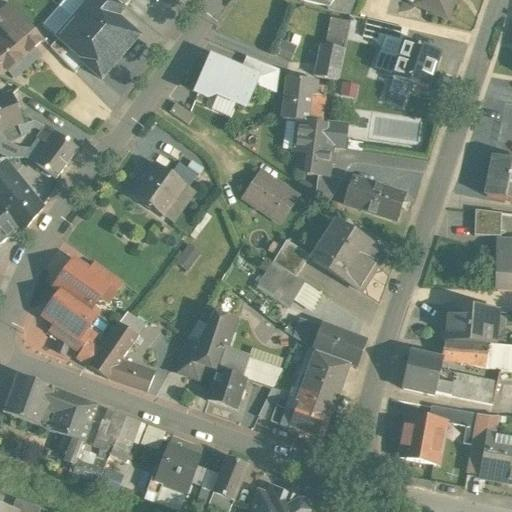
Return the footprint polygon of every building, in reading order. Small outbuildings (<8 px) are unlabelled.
[(2,0),(0,0),(0,17),(10,8),(2,0)] [(90,1),(73,21),(118,60),(137,38),(115,19),(115,20),(91,0),(91,1),(91,0),(90,1)] [(124,9),(112,0),(88,0),(90,1),(91,0),(91,1),(91,0),(115,20),(115,19),(124,9)] [(112,0),(124,9),(130,0),(112,0)] [(416,0),(414,7),(446,20),(454,0),(416,0)] [(42,41),(10,8),(0,17),(0,27),(5,32),(0,37),(5,41),(0,44),(0,74),(5,71),(14,81),(36,59),(29,52),(42,41)] [(326,44),(343,48),(349,22),(332,19),(326,44)] [(118,60),(73,21),(57,39),(83,62),(81,64),(83,65),(100,81),(118,60)] [(407,31),(382,25),(379,38),(403,44),(403,43),(404,43),(407,31)] [(83,62),(57,39),(49,49),(74,74),(83,65),(81,64),(83,62)] [(404,43),(403,43),(403,44),(392,76),(409,82),(407,86),(426,92),(433,70),(432,70),(437,54),(404,43)] [(338,51),(321,47),(315,78),(335,82),(342,51),(338,51)] [(279,72),(246,58),(239,73),(256,80),(254,86),(276,96),(279,72)] [(239,73),(209,60),(195,94),(207,99),(215,96),(244,108),(254,86),(256,80),(239,73)] [(312,82),(286,79),(281,121),(297,122),(307,123),(308,116),(310,94),(312,82)] [(325,96),(310,94),(308,116),(322,118),(325,96)] [(12,96),(0,100),(0,131),(22,123),(12,96)] [(194,120),(176,107),(170,116),(188,129),(194,120)] [(327,126),(307,124),(307,123),(297,122),(294,154),(295,154),(308,156),(307,170),(306,176),(317,178),(327,179),(327,177),(330,150),(324,150),(327,126)] [(33,123),(24,125),(27,134),(37,131),(42,127),(33,123)] [(345,127),(327,126),(325,147),(343,150),(345,127)] [(55,136),(45,129),(38,140),(40,141),(48,147),(55,136)] [(76,150),(56,136),(55,136),(48,147),(34,165),(39,169),(55,180),(76,150)] [(48,147),(40,141),(28,157),(27,160),(34,165),(48,147)] [(308,156),(295,154),(293,168),(307,170),(308,156)] [(511,161),(493,158),(489,180),(490,180),(487,198),(511,202),(511,161)] [(196,177),(178,164),(170,176),(183,187),(187,190),(196,177)] [(170,176),(154,165),(141,182),(145,185),(135,198),(161,217),(183,187),(170,176)] [(3,167),(0,169),(0,196),(17,183),(3,167)] [(55,180),(39,169),(37,171),(52,185),(55,180)] [(327,179),(317,178),(315,195),(328,204),(340,181),(327,177),(327,179)] [(297,201),(262,178),(246,202),(281,225),(297,201)] [(370,186),(353,180),(347,201),(363,206),(370,186)] [(41,210),(20,181),(17,183),(0,196),(0,206),(22,233),(41,210)] [(404,197),(370,185),(370,186),(363,206),(361,212),(396,223),(404,197)] [(0,245),(17,232),(0,211),(0,245)] [(501,214),(475,211),(474,236),(500,237),(501,214)] [(336,226),(311,263),(357,293),(375,266),(372,264),(378,254),(336,226)] [(511,243),(497,243),(497,264),(511,264),(511,243)] [(309,258),(286,244),(272,264),(296,280),(309,258)] [(87,274),(72,263),(55,288),(61,293),(89,313),(106,289),(106,288),(87,274)] [(123,285),(94,264),(87,274),(106,288),(106,289),(115,296),(123,285)] [(296,280),(272,264),(256,289),(286,309),(302,284),(296,280)] [(511,264),(497,264),(497,291),(511,291),(511,264)] [(89,313),(61,293),(44,317),(55,324),(78,341),(79,340),(95,317),(89,313)] [(491,314),(447,310),(444,343),(488,346),(491,314)] [(321,329),(299,320),(292,338),(312,352),(321,329)] [(218,324),(212,322),(210,327),(206,328),(207,332),(198,349),(187,371),(200,375),(202,370),(205,369),(217,373),(224,354),(233,325),(223,322),(218,324)] [(78,341),(55,324),(48,334),(73,352),(81,341),(79,340),(78,341)] [(132,336),(118,325),(109,339),(126,351),(135,339),(132,336)] [(365,343),(322,327),(321,329),(312,352),(312,353),(314,354),(348,367),(356,370),(365,343)] [(89,367),(88,368),(107,381),(119,365),(128,352),(126,351),(109,339),(99,352),(89,367)] [(444,343),(442,355),(459,359),(459,356),(464,357),(466,353),(469,353),(466,365),(485,370),(488,346),(444,343)] [(99,352),(87,344),(76,359),(89,367),(99,352)] [(66,349),(59,345),(56,351),(64,355),(66,349)] [(185,345),(169,373),(184,379),(187,371),(198,349),(185,345)] [(511,372),(511,348),(488,346),(485,370),(511,372)] [(442,359),(410,352),(402,389),(434,399),(435,396),(435,395),(440,372),(442,359)] [(248,362),(224,354),(217,373),(207,404),(234,413),(244,383),(241,382),(248,362)] [(348,367),(314,354),(298,400),(300,401),(332,412),(348,367)] [(280,373),(248,362),(241,382),(244,383),(271,392),(280,373)] [(152,378),(119,365),(107,381),(146,394),(152,378)] [(483,381),(440,372),(435,395),(478,403),(483,381)] [(16,378),(1,417),(37,429),(45,406),(52,392),(52,391),(16,378)] [(496,384),(483,381),(478,403),(492,405),(496,384)] [(96,408),(52,392),(45,406),(91,422),(96,408)] [(278,404),(267,400),(257,418),(270,423),(275,409),(276,409),(278,404)] [(332,412),(300,401),(294,416),(276,409),(275,409),(270,423),(289,430),(289,431),(321,442),(332,412)] [(91,422),(45,406),(37,429),(82,443),(91,422)] [(477,415),(432,407),(430,419),(440,420),(440,422),(466,426),(475,428),(477,415)] [(126,419),(110,413),(101,434),(117,440),(126,419)] [(430,419),(406,415),(399,459),(440,466),(445,437),(437,436),(440,422),(440,420),(430,419)] [(117,440),(116,443),(129,448),(138,424),(126,419),(117,440)] [(475,428),(466,426),(463,443),(472,444),(474,433),(475,428)] [(101,434),(97,433),(91,447),(111,455),(116,443),(117,440),(101,434)] [(494,437),(474,433),(472,444),(467,473),(488,476),(493,448),(494,437)] [(511,450),(493,448),(488,476),(487,478),(511,481),(511,450)] [(185,455),(167,449),(157,476),(153,475),(147,492),(158,496),(161,487),(186,496),(197,467),(183,462),(185,455)] [(246,469),(226,460),(212,495),(213,495),(232,503),(246,469)] [(307,511),(304,505),(298,504),(296,500),(270,491),(267,498),(262,511),(307,511)] [(256,494),(249,511),(262,511),(267,498),(256,494)] [(226,511),(232,503),(213,495),(208,507),(221,511),(226,511)] [(39,511),(40,509),(15,501),(10,511),(39,511)]
